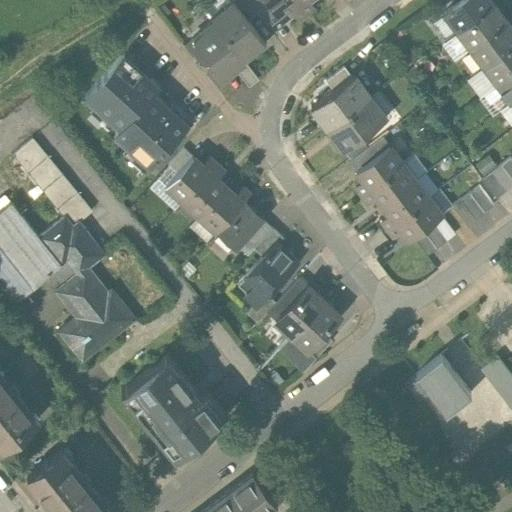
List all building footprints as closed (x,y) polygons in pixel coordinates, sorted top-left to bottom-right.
[(257,13),(247,0),(231,0),(230,1),(234,6),(236,5),(248,20),(257,13)] [(296,0),(267,0),(281,18),(292,9),(297,17),(305,12),(296,0)] [(296,0),(305,12),(313,6),(308,0),(296,0)] [(492,0),(460,0),(443,14),(456,31),(494,2),(492,0)] [(494,2),(456,31),(469,49),(507,20),(494,2)] [(248,20),(236,5),(234,6),(214,21),(215,21),(244,59),(265,43),(248,20)] [(511,25),(507,20),(469,49),(482,67),(511,44),(511,25)] [(244,59),(215,21),(189,41),(218,79),(234,67),(244,59)] [(511,44),(482,67),(496,84),(511,71),(511,44)] [(124,52),(83,96),(118,128),(154,90),(159,84),(124,52)] [(258,79),(244,59),(234,67),(249,86),(258,79)] [(344,66),(325,80),(332,90),(349,77),(351,76),(344,66)] [(511,71),(496,84),(509,102),(511,99),(511,71)] [(332,90),(310,106),(327,128),(365,99),(349,77),(332,90)] [(118,128),(112,134),(148,167),(189,123),(154,90),(118,128)] [(365,99),(327,128),(343,150),(360,137),(382,121),(365,99)] [(64,215),(40,235),(11,200),(0,208),(0,284),(14,301),(37,282),(50,298),(52,296),(52,295),(78,273),(76,271),(86,263),(88,265),(104,252),(79,221),(92,210),(33,137),(14,153),(64,215)] [(360,137),(343,150),(350,159),(367,147),(360,137)] [(350,159),(349,161),(356,170),(384,148),(377,139),(350,159)] [(384,148),(356,170),(362,179),(355,185),(361,193),(362,193),(402,162),(389,145),(384,148)] [(183,147),(168,164),(176,172),(192,155),(183,147)] [(202,162),(192,154),(192,155),(176,172),(165,184),(182,199),(216,162),(208,155),(202,162)] [(511,158),(510,156),(500,163),(511,178),(511,158)] [(216,162),(182,199),(199,214),(226,185),(217,176),(223,169),(216,162)] [(402,162),(362,193),(367,200),(375,194),(382,204),(415,179),(402,162)] [(511,184),(511,178),(500,163),(491,171),(505,190),(511,184)] [(505,190),(491,171),(481,178),(496,197),(505,190)] [(415,179),(382,204),(389,213),(382,219),(387,227),(428,196),(415,179)] [(226,185),(199,214),(215,230),(244,199),(249,193),(241,186),(235,193),(226,185)] [(493,204),(479,185),(469,192),(484,211),(493,204)] [(484,211),(469,192),(460,199),(474,218),(484,211)] [(428,196),(387,227),(393,234),(401,228),(408,238),(412,235),(421,228),(431,221),(441,213),(428,196)] [(244,199),(215,230),(236,248),(238,246),(263,219),(251,208),(253,207),(244,199)] [(455,233),(441,214),(431,221),(445,240),(455,233)] [(263,219),(238,246),(247,254),(253,247),(272,227),(263,219)] [(431,221),(421,228),(436,247),(446,240),(445,240),(431,221)] [(272,227),(253,247),(262,256),(275,241),(277,242),(282,237),(272,227)] [(436,247),(421,228),(412,235),(427,255),(436,247)] [(262,256),(246,273),(247,275),(238,284),(246,292),(244,294),(254,303),(255,304),(266,293),(296,260),(277,242),(275,241),(262,256)] [(88,265),(86,263),(76,271),(78,273),(52,295),(52,296),(72,320),(60,330),(83,358),(124,326),(106,304),(114,298),(88,265)] [(275,301),(266,311),(275,319),(307,283),(298,275),(275,301)] [(307,283),(275,319),(291,334),(323,298),(307,283)] [(266,293),(255,304),(254,303),(246,311),(256,321),(266,311),(275,301),(266,293)] [(323,298),(291,334),(307,349),(322,332),(340,313),(323,298)] [(322,332),(307,349),(316,356),(331,340),(322,332)] [(201,395),(168,353),(123,389),(176,455),(227,413),(208,389),(201,395)] [(441,354),(415,375),(445,412),(471,392),(441,354)] [(511,374),(496,354),(479,368),(511,411),(511,374)] [(37,418),(0,370),(0,437),(5,444),(37,418)] [(103,511),(109,508),(61,448),(28,474),(58,511),(103,511)] [(253,470),(197,511),(266,511),(276,505),(277,505),(278,504),(253,470)]
